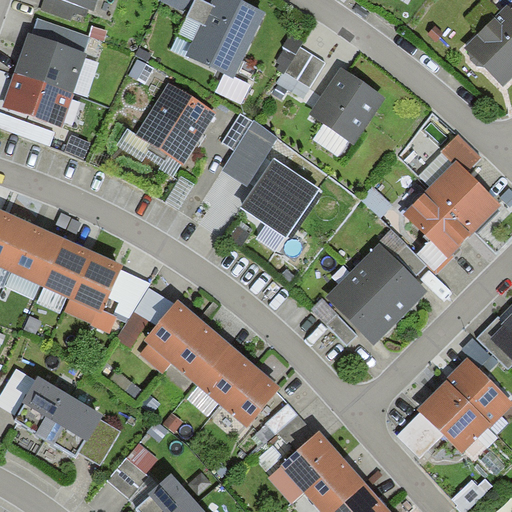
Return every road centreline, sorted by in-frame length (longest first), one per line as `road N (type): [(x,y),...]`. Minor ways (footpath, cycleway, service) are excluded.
road 1 (residential): [(0,168),(154,232),(282,320),(368,401)]
road 2 (residential): [(310,0),(504,146)]
road 3 (residential): [(368,401),(511,264)]
road 4 (residential): [(368,401),(447,495)]
